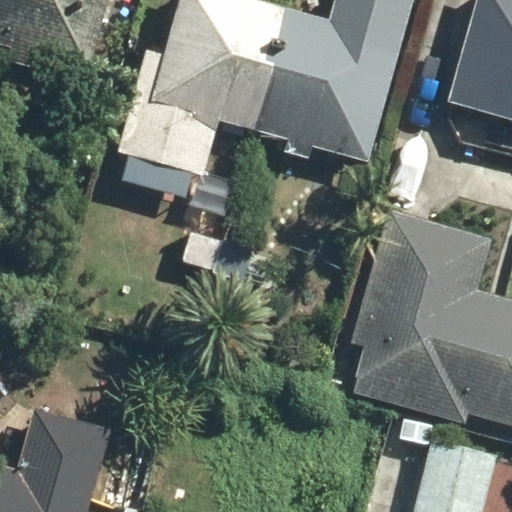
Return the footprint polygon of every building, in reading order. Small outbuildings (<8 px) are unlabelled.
[(109,0),(0,0),(0,50),(10,54),(10,66),(32,72),(35,60),(89,74),(109,0)] [(231,0),(183,0),(154,104),(194,115),(189,131),(217,137),(220,126),(254,135),(287,16),(231,0)] [(511,0),(477,0),(448,106),(511,124),(511,0)] [(330,27),(287,16),(254,135),(289,145),(286,155),(308,161),(310,152),(365,167),(404,28),(335,9),(330,27)] [(76,211),(63,209),(61,232),(74,233),(76,211)] [(487,245),(393,219),(358,344),(366,347),(353,393),(461,423),(463,418),(511,431),(511,304),(473,293),(487,245)] [(191,226),(180,265),(247,284),(259,245),(191,226)] [(482,511),(496,462),(427,445),(432,427),(406,419),(401,438),(432,448),(413,511),(482,511)] [(52,472),(41,511),(130,511),(135,495),(52,472)]
